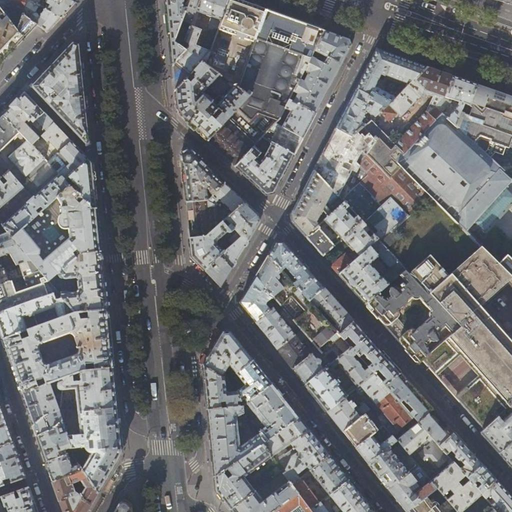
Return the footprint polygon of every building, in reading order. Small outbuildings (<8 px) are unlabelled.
[(0,0),(0,8),(16,30),(22,14),(27,0),(0,0)] [(60,18),(27,0),(22,14),(37,25),(47,32),(53,25),(60,18)] [(75,2),(69,0),(27,0),(60,18),(67,11),(75,3),(75,2)] [(174,42),(189,0),(164,0),(166,6),(172,65),(186,51),(181,47),(174,42)] [(189,0),(174,42),(181,47),(190,25),(199,0),(189,0)] [(199,0),(190,25),(193,27),(195,19),(197,20),(199,15),(201,16),(202,14),(211,17),(207,29),(208,32),(216,35),(228,0),(199,0)] [(253,5),(237,0),(228,0),(216,35),(210,51),(205,65),(221,77),(238,82),(265,10),(253,5)] [(0,63),(10,53),(37,25),(22,14),(16,30),(0,8),(0,63)] [(298,22),(265,10),(238,82),(236,87),(249,97),(228,119),(256,144),(262,137),(275,124),(279,119),(288,101),(292,92),(299,80),(299,79),(300,77),(303,71),(324,31),(298,22)] [(201,30),(193,27),(190,25),(181,47),(186,51),(172,65),(172,72),(173,79),(174,91),(186,79),(193,71),(202,63),(205,65),(210,51),(195,45),(201,30)] [(308,73),(303,82),(299,80),(292,92),(297,95),(293,103),(315,114),(329,87),(341,65),(351,45),(349,40),(335,35),(324,31),(303,71),(308,73)] [(83,73),(80,44),(72,42),(62,52),(39,77),(30,86),(53,109),(68,126),(91,149),(91,148),(83,73)] [(395,56),(377,49),(364,73),(356,89),(368,96),(373,86),(395,98),(426,67),(395,56)] [(174,91),(175,98),(176,105),(176,108),(177,110),(179,113),(180,115),(182,117),(195,129),(208,141),(228,119),(249,97),(236,87),(221,77),(205,65),(202,63),(193,71),(196,74),(194,75),(195,78),(190,83),(186,79),(174,91)] [(436,71),(426,67),(395,98),(379,113),(388,122),(396,115),(395,114),(397,113),(400,116),(415,101),(417,103),(419,100),(417,99),(419,97),(422,99),(428,92),(434,94),(426,111),(394,146),(370,121),(365,125),(363,127),(376,143),(365,153),(366,154),(389,178),(401,166),(397,162),(436,121),(429,115),(444,97),(445,97),(453,77),(441,72),(436,71)] [(453,77),(445,97),(444,97),(429,115),(436,121),(442,114),(454,125),(463,103),(468,105),(473,93),(476,85),(466,81),(453,77)] [(483,87),(476,85),(468,105),(463,103),(454,125),(475,145),(482,137),(483,136),(477,127),(491,90),(483,87)] [(346,109),(335,128),(352,137),(363,127),(365,125),(360,122),(365,112),(374,117),(379,113),(395,98),(373,86),(368,96),(356,89),(346,109)] [(511,97),(491,90),(477,127),(483,136),(482,137),(492,141),(489,148),(484,153),(490,159),(497,151),(502,153),(505,145),(508,147),(511,136),(511,97)] [(14,103),(3,115),(22,135),(26,131),(29,135),(31,135),(36,140),(54,123),(43,111),(24,92),(14,103)] [(293,103),(288,101),(279,119),(275,124),(302,138),(308,127),(315,114),(293,103)] [(475,145),(454,125),(442,114),(436,121),(397,162),(401,166),(429,194),(511,277),(511,179),(503,171),(504,171),(490,159),(484,153),(475,145)] [(27,140),(22,135),(3,115),(0,118),(0,150),(15,135),(23,143),(27,140)] [(208,141),(222,154),(235,167),(256,144),(228,119),(208,141)] [(63,133),(54,123),(36,140),(31,145),(43,157),(57,145),(62,150),(71,141),(63,133)] [(302,138),(275,124),(262,137),(293,155),(302,138)] [(352,137),(335,128),(329,140),(319,159),(313,171),(332,191),(336,195),(341,201),(361,183),(381,205),(361,223),(365,227),(373,235),(377,240),(379,242),(429,194),(401,166),(389,178),(366,154),(358,165),(355,163),(362,151),(365,153),(376,143),(363,127),(352,137)] [(273,194),(282,176),(293,155),(262,137),(256,144),(235,167),(250,181),(266,195),(273,194)] [(31,145),(27,140),(23,143),(8,158),(25,177),(25,176),(41,192),(59,175),(48,162),(43,157),(31,145)] [(85,155),(71,141),(62,150),(48,162),(59,175),(65,180),(69,177),(88,159),(85,155)] [(186,202),(193,201),(208,200),(224,183),(209,169),(187,149),(181,152),(183,177),(186,202)] [(92,163),(88,159),(69,177),(76,184),(72,188),(78,195),(83,200),(92,210),(97,208),(94,186),(92,163)] [(23,187),(0,161),(0,224),(1,226),(27,204),(27,203),(32,198),(22,188),(23,187)] [(316,222),(332,191),(313,171),(301,195),(291,214),(292,222),(296,227),(305,237),(317,226),(319,225),(316,222)] [(65,180),(59,175),(41,192),(34,198),(33,198),(32,198),(27,203),(27,204),(1,226),(7,233),(11,237),(21,228),(56,198),(70,186),(65,180)] [(208,200),(193,201),(195,210),(198,238),(206,237),(223,222),(225,220),(221,216),(226,210),(228,209),(232,213),(245,202),(234,192),(224,183),(208,200)] [(72,188),(70,186),(56,198),(61,204),(61,213),(60,214),(59,215),(58,217),(57,218),(57,219),(57,220),(57,221),(57,223),(57,224),(58,225),(59,226),(59,227),(60,228),(61,228),(63,229),(64,229),(65,229),(66,229),(67,229),(69,229),(69,237),(58,246),(47,255),(42,259),(38,254),(40,252),(40,250),(21,228),(11,237),(16,243),(29,258),(39,270),(48,280),(54,275),(58,272),(76,256),(79,254),(80,253),(101,251),(98,230),(97,208),(92,210),(83,200),(78,205),(76,205),(72,201),(78,195),(72,188)] [(456,398),(471,415),(484,430),(498,417),(509,408),(511,404),(511,277),(429,194),(379,242),(405,269),(458,327),(451,333),(430,352),(421,360),(426,364),(428,367),(429,367),(430,367),(431,368),(432,368),(433,367),(434,367),(456,347),(480,374),(457,394),(456,395),(456,396),(456,397),(456,398)] [(343,203),(341,201),(336,195),(333,199),(332,199),(324,213),(327,217),(343,203)] [(195,210),(193,201),(186,202),(186,206),(187,211),(195,210)] [(245,202),(232,213),(231,214),(225,219),(230,224),(227,227),(223,222),(206,237),(198,238),(189,238),(190,248),(191,257),(204,270),(220,257),(219,257),(224,253),(216,244),(217,244),(217,243),(217,242),(217,241),(228,231),(228,232),(230,232),(231,232),(232,231),(235,229),(237,232),(228,241),(232,245),(243,235),(248,241),(253,231),(259,222),(258,214),(251,208),(245,202)] [(343,203),(327,217),(324,220),(342,238),(360,221),(356,217),(353,220),(350,217),(353,214),(350,210),(347,213),(344,210),(347,207),(343,203)] [(221,216),(225,220),(225,219),(231,214),(226,210),(221,216)] [(25,230),(47,255),(58,246),(56,244),(64,238),(44,214),(25,230)] [(361,223),(360,221),(342,238),(342,239),(358,257),(370,246),(377,240),(373,235),(369,238),(362,230),(365,227),(361,223)] [(317,226),(305,237),(322,256),(334,246),(317,226)] [(0,248),(5,247),(16,243),(11,237),(7,233),(0,235),(0,248)] [(239,256),(248,241),(243,235),(232,245),(224,253),(219,257),(220,257),(232,269),(239,256)] [(405,269),(379,242),(377,240),(370,246),(377,253),(376,256),(380,256),(379,258),(388,268),(379,276),(380,277),(381,277),(383,279),(384,278),(389,283),(399,274),(405,269)] [(268,256),(289,279),(292,276),(298,281),(294,285),(309,301),(324,288),(312,274),(294,255),(283,242),(276,243),(272,249),(268,256)] [(16,243),(5,247),(9,253),(15,264),(19,262),(29,258),(16,243)] [(377,253),(370,246),(358,257),(354,260),(339,274),(352,290),(365,304),(377,293),(389,283),(384,278),(383,279),(381,277),(380,277),(379,276),(367,263),(368,262),(369,262),(376,256),(377,253)] [(0,256),(9,253),(5,247),(0,248),(0,256)] [(104,282),(101,251),(80,253),(79,254),(80,260),(78,261),(76,256),(58,272),(63,277),(63,278),(64,278),(65,278),(75,277),(76,278),(77,278),(78,278),(76,280),(77,287),(79,288),(76,291),(59,293),(61,295),(75,312),(78,311),(82,311),(81,308),(82,306),(85,305),(87,307),(87,311),(107,309),(104,282)] [(332,266),(339,274),(354,260),(349,255),(347,257),(345,255),(332,266)] [(260,268),(255,277),(273,297),(278,304),(282,309),(296,325),(301,331),(317,350),(321,355),(323,358),(329,365),(334,361),(350,348),(344,340),(339,335),(309,301),(294,285),(289,279),(268,256),(260,268)] [(226,279),(232,269),(220,257),(204,270),(209,275),(220,286),(221,287),(226,279)] [(29,258),(19,262),(24,276),(39,270),(29,258)] [(0,268),(0,284),(9,281),(4,267),(0,268)] [(386,299),(377,293),(365,304),(379,320),(405,349),(418,363),(421,360),(430,352),(426,343),(429,340),(430,341),(432,342),(433,342),(435,342),(436,341),(437,342),(438,341),(437,340),(438,338),(438,337),(438,335),(438,334),(437,333),(444,326),(451,333),(458,327),(405,269),(399,274),(406,282),(404,284),(402,282),(400,285),(401,286),(398,289),(397,288),(396,288),(395,287),(394,287),(392,288),(391,287),(389,288),(390,289),(389,290),(389,291),(389,293),(389,294),(390,296),(386,299)] [(39,270),(24,276),(9,281),(0,284),(0,311),(54,292),(57,290),(53,286),(48,280),(39,270)] [(220,286),(209,275),(204,279),(214,289),(218,288),(220,286)] [(265,303),(273,297),(255,277),(245,294),(239,303),(247,313),(255,322),(272,308),(273,308),(270,304),(266,307),(265,305),(265,303)] [(337,302),(324,288),(309,301),(339,335),(354,321),(337,302)] [(56,297),(54,292),(0,311),(0,332),(2,339),(19,332),(27,329),(23,316),(28,314),(29,316),(54,307),(58,318),(75,312),(61,295),(56,297)] [(280,319),(272,308),(255,322),(267,337),(277,350),(294,336),(288,328),(291,325),(293,328),(296,325),(282,309),(279,312),(283,316),(280,319)] [(58,318),(30,329),(32,334),(21,338),(19,332),(2,339),(7,354),(17,380),(21,393),(35,387),(33,381),(43,377),(45,383),(48,382),(58,379),(72,373),(79,371),(82,370),(85,369),(85,363),(93,362),(93,369),(113,367),(111,348),(108,327),(107,309),(87,311),(88,316),(78,317),(78,311),(75,312),(58,318)] [(384,355),(354,321),(339,335),(344,340),(347,337),(355,346),(352,350),(356,354),(359,357),(362,354),(371,363),(367,366),(368,368),(373,373),(376,370),(385,379),(381,382),(385,386),(400,373),(384,355)] [(203,365),(203,366),(222,378),(224,377),(227,377),(226,373),(224,371),(227,367),(229,366),(236,374),(253,360),(239,343),(230,331),(223,331),(215,344),(208,357),(202,353),(199,357),(199,363),(203,365)] [(286,361),(292,369),(317,350),(301,331),(294,336),(277,350),(286,361)] [(352,350),(350,348),(334,361),(337,364),(355,386),(356,388),(374,374),(373,373),(368,368),(363,371),(360,367),(360,366),(356,362),(355,361),(352,357),(356,354),(352,350)] [(317,358),(321,355),(317,350),(292,369),(298,377),(304,385),(329,365),(323,358),(319,361),(317,360),(317,358)] [(262,371),(253,360),(236,374),(235,374),(229,376),(231,380),(233,378),(237,381),(239,381),(241,380),(245,385),(236,391),(240,401),(242,407),(248,402),(271,383),(262,371)] [(337,364),(334,361),(329,365),(304,385),(314,396),(326,412),(344,398),(355,389),(356,388),(355,386),(353,387),(352,387),(347,392),(345,394),(335,381),(337,380),(332,373),(335,371),(332,368),(337,364)] [(222,378),(203,366),(205,388),(207,410),(221,409),(220,403),(225,402),(226,408),(238,407),(236,403),(240,401),(236,391),(228,393),(228,392),(227,391),(226,391),(225,391),(225,386),(229,385),(229,383),(225,384),(224,377),(222,378)] [(115,387),(113,367),(93,369),(85,369),(82,370),(79,371),(80,374),(79,376),(79,378),(80,380),(73,381),(72,373),(58,379),(59,382),(58,383),(57,384),(57,385),(57,386),(57,387),(58,388),(59,389),(60,389),(61,389),(62,389),(62,390),(75,389),(77,411),(117,407),(115,387)] [(418,394),(400,373),(385,386),(389,391),(414,419),(418,423),(432,409),(418,394)] [(374,374),(356,388),(355,389),(361,396),(365,392),(391,422),(384,428),(393,438),(400,432),(414,419),(389,391),(386,395),(377,385),(381,381),(374,374)] [(53,394),(48,382),(45,383),(35,387),(21,393),(27,409),(33,425),(44,416),(58,411),(59,411),(54,398),(60,399),(61,394),(55,393),(53,394)] [(284,399),(271,383),(248,402),(268,427),(258,434),(265,442),(299,418),(284,399)] [(344,398),(326,412),(334,421),(342,432),(364,414),(369,410),(364,404),(358,408),(351,400),(348,403),(344,398)] [(511,404),(509,408),(511,411),(511,412),(502,422),(498,417),(484,430),(480,433),(511,468),(511,404)] [(6,422),(0,405),(0,446),(13,442),(6,422)] [(119,427),(117,407),(77,411),(79,434),(67,436),(71,448),(84,446),(84,447),(85,448),(86,449),(87,450),(88,451),(89,451),(80,467),(82,471),(97,493),(109,473),(119,456),(120,454),(120,453),(121,451),(121,449),(121,447),(119,427)] [(242,407),(238,407),(226,408),(221,409),(207,410),(211,442),(214,477),(223,472),(227,469),(262,444),(265,442),(258,434),(240,447),(237,429),(243,428),(243,421),(237,422),(236,418),(243,414),(242,407)] [(453,433),(432,409),(418,423),(439,446),(453,433)] [(61,420),(58,411),(44,416),(33,425),(34,431),(36,436),(47,430),(53,428),(61,420)] [(377,430),(364,414),(342,432),(349,440),(355,448),(377,430)] [(305,425),(299,418),(265,442),(262,444),(271,456),(272,457),(290,444),(293,447),(294,446),(294,447),(295,448),(295,449),(296,450),(297,451),(298,452),(293,456),(285,470),(286,471),(283,474),(289,481),(291,485),(299,479),(296,475),(305,468),(308,472),(329,455),(319,444),(305,425)] [(439,446),(418,423),(414,419),(400,432),(402,435),(396,441),(409,456),(415,450),(434,471),(443,463),(444,465),(447,463),(449,465),(453,462),(446,455),(439,446)] [(61,420),(53,428),(55,433),(49,435),(47,430),(36,436),(41,449),(45,462),(66,454),(64,449),(69,447),(69,449),(71,448),(67,436),(62,420),(61,420)] [(396,441),(393,438),(384,428),(383,426),(377,430),(355,448),(363,458),(367,463),(396,441)] [(482,465),(453,433),(439,446),(446,455),(451,450),(455,455),(454,456),(454,457),(457,461),(459,461),(460,460),(464,465),(459,469),(467,477),(482,465)] [(418,467),(409,456),(396,441),(367,463),(372,470),(379,478),(387,488),(418,467)] [(19,459),(13,442),(0,446),(0,487),(25,478),(19,459)] [(243,477),(271,456),(262,444),(227,469),(231,476),(228,478),(223,472),(214,477),(215,484),(216,491),(222,499),(230,509),(254,491),(243,477)] [(67,454),(66,454),(45,462),(49,472),(52,482),(82,471),(80,467),(78,464),(72,466),(67,454)] [(338,467),(329,455),(308,472),(305,474),(307,477),(311,474),(329,495),(348,480),(338,467)] [(453,462),(449,465),(430,481),(436,488),(442,495),(449,489),(453,494),(446,500),(456,511),(459,511),(481,494),(481,493),(467,477),(459,469),(453,462)] [(496,480),(482,465),(467,477),(481,493),(496,480)] [(405,511),(406,511),(408,510),(436,488),(430,481),(418,467),(387,488),(399,503),(405,511)] [(85,511),(89,508),(97,493),(82,471),(52,482),(61,506),(62,511),(85,511)] [(300,478),(299,479),(291,485),(298,493),(310,510),(319,503),(300,478)] [(359,493),(348,480),(329,495),(337,505),(332,509),(334,511),(336,511),(340,509),(342,511),(372,511),(373,511),(359,493)] [(511,511),(511,498),(496,480),(481,493),(481,494),(494,508),(497,511),(511,511)] [(272,511),(298,493),(291,485),(289,481),(263,501),(255,490),(254,491),(230,509),(231,511),(262,511),(263,511),(272,511)] [(37,511),(33,502),(28,487),(0,496),(4,507),(6,507),(8,511),(37,511)] [(456,511),(446,500),(442,495),(436,488),(408,510),(409,511),(456,511)] [(311,511),(310,510),(298,493),(272,511),(311,511)] [(327,511),(320,502),(319,503),(310,510),(311,511),(327,511)]
